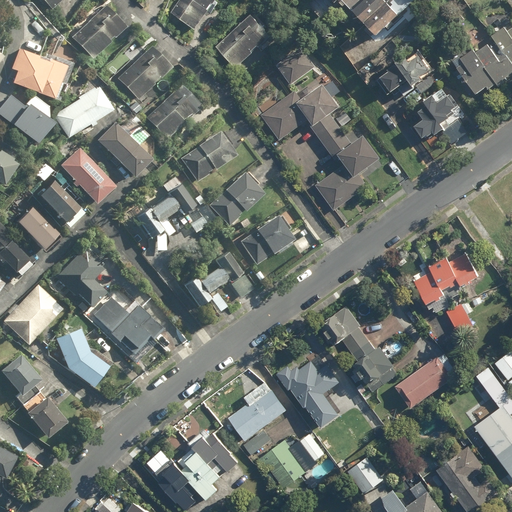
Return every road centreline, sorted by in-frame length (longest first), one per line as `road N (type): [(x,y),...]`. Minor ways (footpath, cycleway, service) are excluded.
road 1 (residential): [(346,264),(145,411),(61,511)]
road 2 (residential): [(118,0),(217,90),(346,264)]
road 3 (unknown): [(215,360),(95,218),(0,310)]
road 4 (residential): [(511,143),(346,264)]
